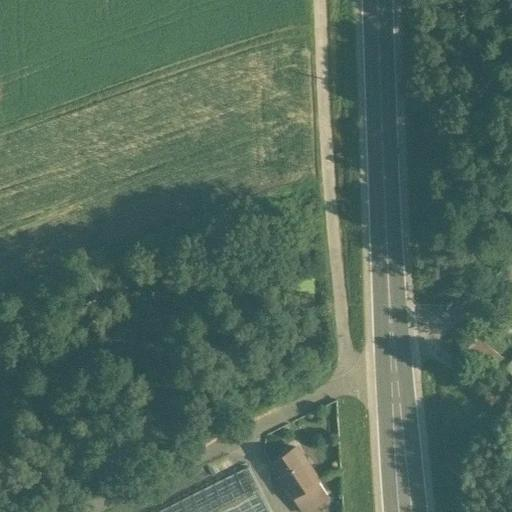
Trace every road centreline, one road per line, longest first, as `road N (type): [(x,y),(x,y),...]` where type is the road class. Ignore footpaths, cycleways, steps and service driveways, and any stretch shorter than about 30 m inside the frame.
road 1 (track): [(326,0),(355,382)]
road 2 (secondary): [(377,0),(391,363)]
road 3 (residential): [(81,511),(391,363)]
road 4 (track): [(391,363),(511,270)]
road 5 (secondary): [(391,363),(405,511)]
